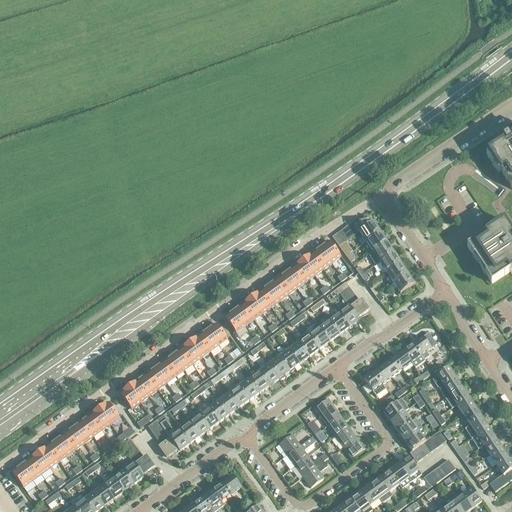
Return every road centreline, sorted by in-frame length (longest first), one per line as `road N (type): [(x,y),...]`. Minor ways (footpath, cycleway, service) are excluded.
road 1 (residential): [(0,465),(324,230),(383,199)]
road 2 (secondary): [(0,433),(324,200),(329,188)]
road 3 (secondary): [(329,188),(0,404)]
road 4 (residential): [(244,437),(294,503),(308,505),(387,445),(339,369)]
road 5 (secondary): [(329,188),(511,52)]
road 6 (unclassified): [(383,199),(397,180),(511,105)]
road 7 (unclassified): [(139,511),(244,437)]
